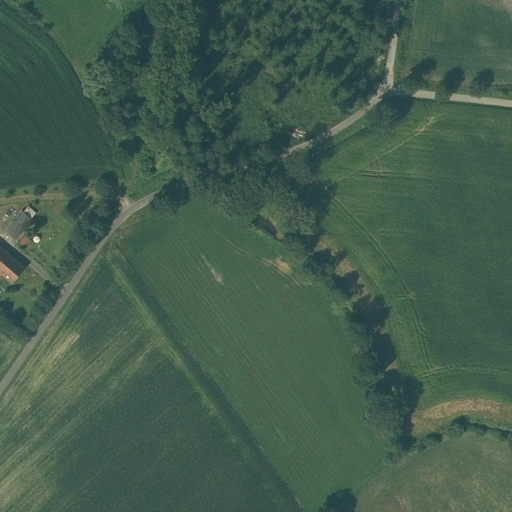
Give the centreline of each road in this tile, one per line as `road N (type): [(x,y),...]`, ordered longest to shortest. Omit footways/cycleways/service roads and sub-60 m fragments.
road 1 (unclassified): [(385,87),(312,139),(164,190),(125,212),(0,389)]
road 2 (track): [(134,206),(116,191),(0,199)]
road 3 (unclassified): [(385,87),(511,102)]
